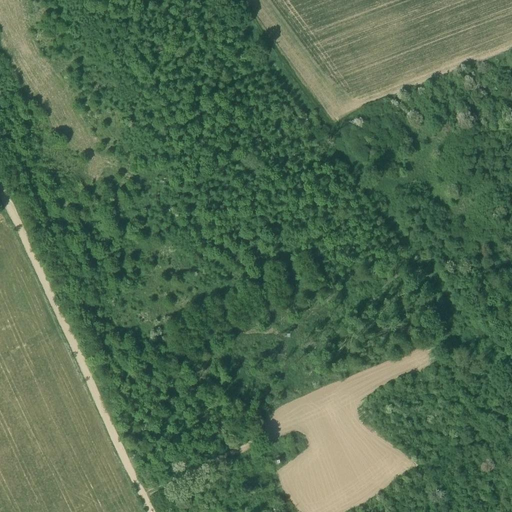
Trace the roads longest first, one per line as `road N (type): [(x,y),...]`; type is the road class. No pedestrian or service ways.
road 1 (track): [(151,511),(0,186)]
road 2 (track): [(356,155),(239,0)]
road 3 (track): [(288,460),(264,433),(143,496)]
